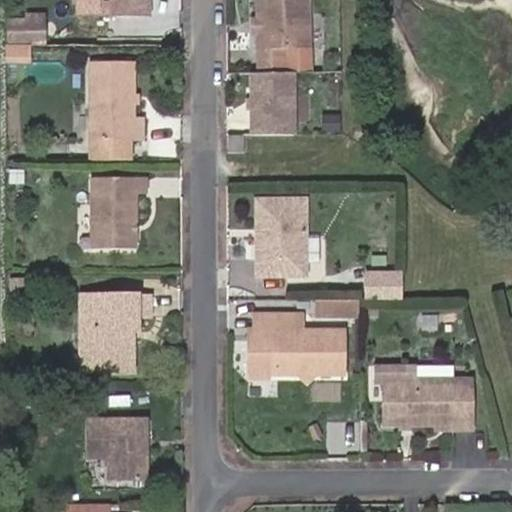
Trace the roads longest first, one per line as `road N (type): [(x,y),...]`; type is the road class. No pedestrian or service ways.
road 1 (residential): [(210,0),(214,487)]
road 2 (residential): [(214,487),(511,487)]
